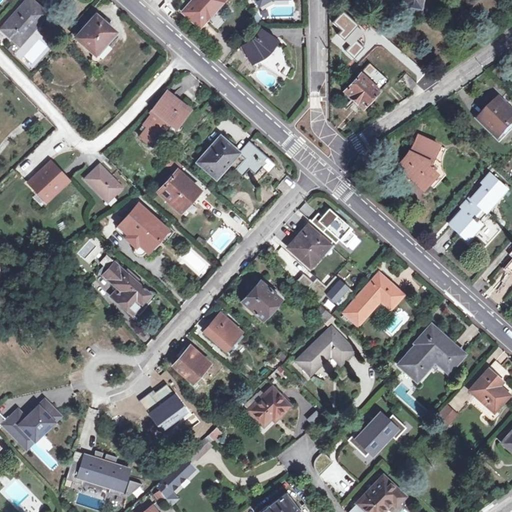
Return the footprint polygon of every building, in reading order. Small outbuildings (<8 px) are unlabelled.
[(32,0),(29,0),(2,28),(20,45),(48,15),(32,0)] [(196,0),(185,12),(202,26),(227,0),(196,0)] [(423,0),(403,0),(402,7),(421,10),(423,0)] [(106,29),(110,26),(97,14),(77,36),(95,53),(112,35),(106,29)] [(251,63),(261,58),(271,53),(279,42),(263,30),(252,41),(245,45),(251,63)] [(346,96),(358,107),(361,108),(363,106),(365,107),(391,79),(371,62),(347,88),(348,90),(346,92),(346,96)] [(406,75),(401,80),(412,90),(416,85),(406,75)] [(149,125),(144,130),(140,135),(152,145),(171,121),(177,125),(189,110),(175,99),(174,102),(163,94),(150,111),(152,112),(145,121),(149,125)] [(490,109),(480,119),(500,138),(511,126),(511,111),(500,100),(490,109)] [(149,125),(145,121),(140,127),(144,130),(149,125)] [(230,164),(243,177),(250,169),(261,179),(276,164),(250,141),(239,152),(221,136),(199,162),(216,179),(230,164)] [(411,169),(407,173),(427,191),(440,175),(431,167),(442,145),(421,137),(415,152),(405,163),(411,169)] [(52,162),(30,183),(47,202),(71,180),(52,162)] [(411,169),(405,163),(401,168),(407,173),(411,169)] [(99,165),(93,170),(103,179),(108,174),(99,165)] [(103,179),(93,170),(85,178),(103,197),(105,195),(107,195),(110,197),(121,188),(108,174),(103,179)] [(193,203),(201,194),(176,172),(159,191),(179,211),(190,200),(193,203)] [(485,214),(489,217),(511,193),(491,176),(481,188),(484,191),(474,202),(472,201),(451,225),(472,244),(486,227),(478,221),(485,214)] [(118,228),(144,252),(165,229),(139,205),(118,228)] [(340,239),(347,245),(355,236),(327,211),(321,217),(318,214),(310,222),(335,245),(340,239)] [(320,251),(327,244),(309,227),(289,249),(310,268),(323,254),(320,251)] [(355,236),(347,245),(350,248),(358,239),(355,236)] [(87,242),(78,255),(91,264),(100,252),(87,242)] [(329,247),(327,244),(320,251),(323,254),(329,247)] [(272,249),(267,254),(273,259),(277,254),(272,249)] [(136,304),(140,306),(150,295),(144,290),(146,288),(142,285),(141,286),(115,263),(103,276),(120,290),(115,296),(128,309),(133,308),(136,304)] [(324,291),(336,303),(350,289),(338,276),(324,291)] [(392,311),(405,297),(381,276),(345,317),(358,327),(382,302),(392,311)] [(259,281),(240,301),(262,321),(280,300),(259,281)] [(128,309),(115,296),(111,299),(131,317),(140,306),(136,304),(133,308),(128,309)] [(315,313),(325,323),(332,316),(321,306),(315,313)] [(238,344),(245,336),(221,315),(205,333),(227,353),(236,342),(238,344)] [(340,364),(354,351),(331,329),(298,360),(312,374),(332,355),(340,364)] [(434,360),(440,366),(450,374),(464,358),(433,331),(416,348),(418,350),(402,368),(422,385),(431,375),(425,370),(434,360)] [(183,353),(178,359),(181,361),(174,368),(193,385),(210,367),(191,350),(185,356),(183,353)] [(425,370),(431,375),(440,366),(434,360),(425,370)] [(486,388),(477,398),(495,416),(511,397),(502,388),(506,383),(499,377),(504,371),(498,365),(480,383),(486,388)] [(486,388),(480,383),(471,393),(477,398),(486,388)] [(283,412),(287,416),(294,409),(273,386),(249,410),(266,428),(274,420),(283,412)] [(0,413),(0,427),(4,423),(19,439),(27,431),(36,440),(59,417),(46,403),(27,421),(19,413),(12,420),(9,417),(6,420),(0,413)] [(447,408),(438,418),(449,428),(458,418),(447,408)] [(283,412),(274,420),(278,424),(287,416),(283,412)] [(369,452),(372,455),(391,435),(395,431),(400,435),(406,429),(392,415),(387,421),(380,414),(361,432),(358,429),(347,440),(360,452),(364,448),(369,452)] [(208,435),(214,440),(221,433),(216,428),(208,435)] [(19,439),(28,447),(36,440),(27,431),(19,439)] [(391,435),(395,440),(400,435),(395,431),(391,435)] [(60,465),(48,452),(54,446),(43,435),(29,447),(51,472),(60,465)] [(194,462),(212,445),(204,436),(186,454),(194,462)] [(360,452),(364,457),(369,452),(364,448),(360,452)] [(73,460),(67,479),(83,484),(85,479),(110,487),(109,492),(122,496),(131,468),(117,464),(119,457),(107,454),(105,460),(102,459),(105,453),(97,450),(96,457),(86,454),(83,463),(73,460)] [(86,454),(76,451),(73,460),(83,463),(86,454)] [(331,463),(321,452),(315,459),(313,464),(313,470),(317,477),(331,463)] [(157,485),(161,489),(165,495),(174,506),(181,499),(173,490),(195,470),(185,458),(157,485)] [(394,506),(402,498),(382,477),(347,511),(380,511),(391,503),(394,506)] [(138,482),(130,480),(126,494),(129,495),(138,482)] [(165,495),(161,489),(156,493),(160,498),(165,495)] [(287,492),(271,505),(270,504),(260,511),(315,511),(307,501),(299,508),(287,492)] [(484,508),(486,511),(497,504),(494,500),(484,508)]
